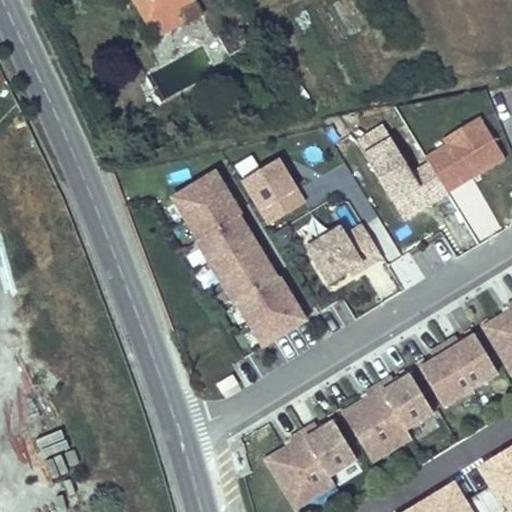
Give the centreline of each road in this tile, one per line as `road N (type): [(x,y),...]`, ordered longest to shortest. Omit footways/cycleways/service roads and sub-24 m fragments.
road 1 (secondary): [(1,0),(92,192),(179,435)]
road 2 (residential): [(179,435),(511,242)]
